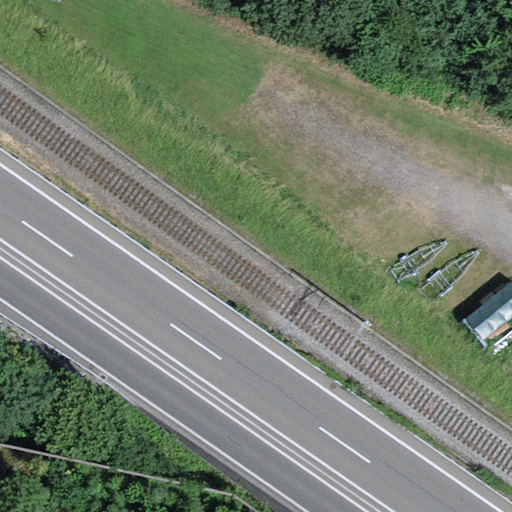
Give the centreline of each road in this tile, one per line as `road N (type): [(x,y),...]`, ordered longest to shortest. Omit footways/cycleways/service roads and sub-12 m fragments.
road 1 (trunk): [(442,511),(0,205)]
road 2 (trunk): [(0,278),(337,511)]
